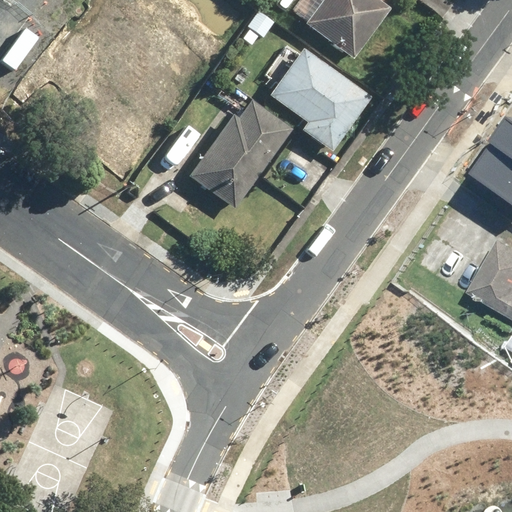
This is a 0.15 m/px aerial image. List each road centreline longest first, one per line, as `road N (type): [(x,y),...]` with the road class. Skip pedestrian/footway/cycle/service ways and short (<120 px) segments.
road 1 (residential): [(484,43),(247,373)]
road 2 (residential): [(0,198),(247,373)]
road 3 (residential): [(247,373),(176,511)]
